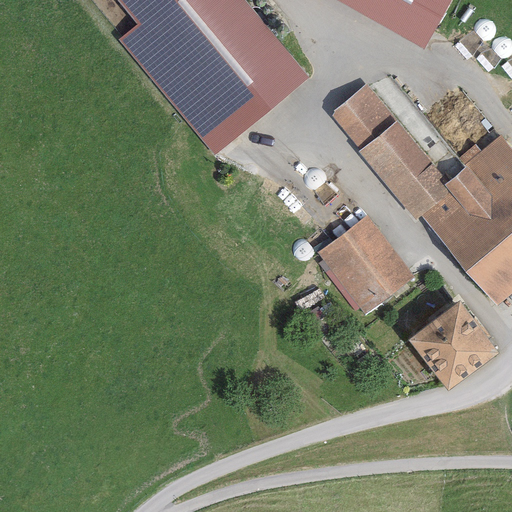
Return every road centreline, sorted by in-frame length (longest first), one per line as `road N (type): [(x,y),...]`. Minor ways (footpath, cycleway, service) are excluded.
road 1 (unclassified): [(511,367),(446,405),(306,437),(176,486),(148,511)]
road 2 (track): [(165,511),(309,476),(446,462),(511,465)]
